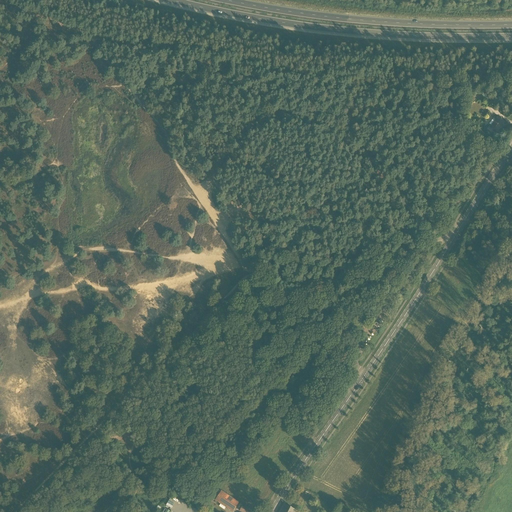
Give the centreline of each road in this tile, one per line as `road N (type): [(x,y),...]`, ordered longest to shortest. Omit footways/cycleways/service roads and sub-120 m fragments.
road 1 (secondary): [(274,511),(511,153)]
road 2 (trunk): [(168,0),(319,28),(511,37)]
road 3 (trunk): [(511,24),(355,19),(226,0)]
